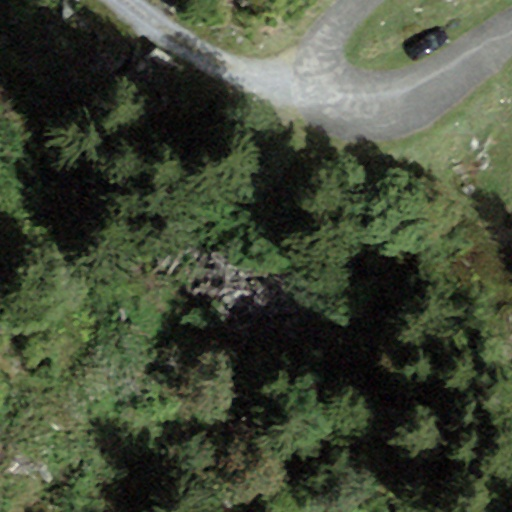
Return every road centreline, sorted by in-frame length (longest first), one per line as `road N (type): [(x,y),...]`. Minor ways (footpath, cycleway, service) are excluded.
road 1 (unclassified): [(366,0),(323,46),(320,82),(353,110),(392,107),(511,34)]
road 2 (track): [(320,82),(223,64),(121,0)]
